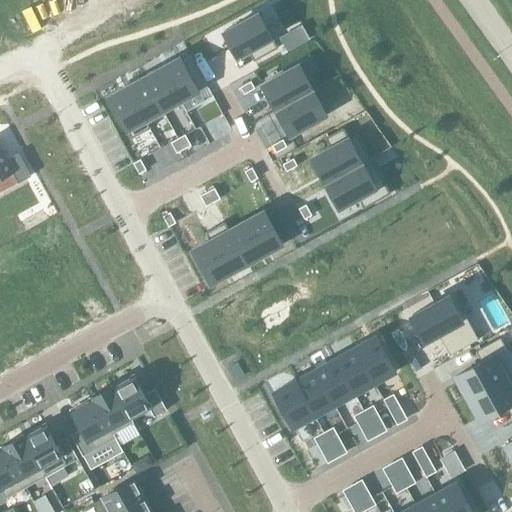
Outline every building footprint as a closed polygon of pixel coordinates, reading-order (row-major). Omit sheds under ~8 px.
[(259,13),(223,32),(237,57),(248,51),(254,62),(278,49),(259,13)] [(301,27),(280,38),(288,51),(309,40),(301,27)] [(191,57),(182,62),(193,82),(202,77),(191,57)] [(180,58),(162,69),(180,101),(198,91),(198,90),(207,85),(202,77),(193,82),(182,62),(180,58)] [(300,66),(262,86),(275,111),(313,90),(300,66)] [(162,69),(144,78),(165,115),(166,114),(163,110),(180,101),(162,69)] [(144,78),(127,88),(150,129),(148,124),(165,115),(144,78)] [(251,82),(240,88),(244,95),(255,89),(251,82)] [(127,88),(109,98),(127,131),(131,139),(150,129),(127,88)] [(313,90),(275,111),(289,136),(327,115),(313,90)] [(331,149),(311,160),(325,184),(371,159),(358,134),(349,139),(343,128),(325,138),(331,149)] [(185,135),(178,139),(184,150),(191,146),(185,135)] [(178,139),(171,143),(177,154),(184,150),(178,139)] [(283,140),(272,146),(276,153),(287,147),(283,140)] [(0,147),(0,179),(12,172),(18,184),(31,177),(18,153),(7,160),(0,147)] [(140,159),(133,163),(139,174),(146,170),(140,159)] [(293,159),(283,165),(286,172),(297,166),(293,159)] [(371,159),(325,184),(338,209),(358,198),(364,209),(390,194),(371,159)] [(252,168),(245,172),(251,183),(258,179),(252,168)] [(214,188),(207,192),(213,203),(220,199),(214,188)] [(207,192),(200,196),(206,207),(213,203),(207,192)] [(306,205),(299,209),(305,220),(312,216),(306,205)] [(265,211),(246,221),(264,254),(283,244),(265,211)] [(170,213),(163,217),(168,228),(176,224),(170,213)] [(230,231),(229,231),(247,264),(264,254),(246,221),(230,231)] [(225,222),(206,233),(210,241),(211,241),(229,273),(247,264),(229,231),(230,231),(225,222)] [(210,241),(193,251),(211,284),(229,273),(211,241),(210,241)] [(44,265),(20,278),(39,312),(49,306),(51,310),(53,309),(62,325),(71,320),(93,308),(91,303),(90,304),(68,264),(49,274),(44,265)] [(453,293),(412,316),(425,340),(438,333),(450,355),(478,340),(453,293)] [(0,354),(9,350),(0,334),(25,321),(11,294),(0,300),(0,354)] [(376,337),(355,348),(374,383),(395,371),(376,337)] [(482,362),(456,377),(468,399),(510,376),(498,355),(507,350),(500,338),(476,351),(482,362)] [(355,348),(335,359),(354,394),(374,383),(355,348)] [(335,359),(315,370),(334,405),(354,394),(335,359)] [(296,380),(295,381),(314,416),(334,405),(315,370),(296,381),(296,380)] [(114,387),(113,388),(132,424),(133,423),(131,419),(149,409),(154,417),(166,410),(155,389),(144,395),(134,376),(114,387)] [(511,379),(510,376),(468,399),(480,421),(506,406),(511,416),(511,379)] [(295,381),(274,392),(276,397),(279,402),(293,427),(314,416),(295,381)] [(113,388),(93,399),(115,439),(116,438),(113,434),(132,424),(113,388)] [(393,394),(383,400),(387,407),(397,401),(393,394)] [(82,429),(72,435),(83,456),(115,439),(93,399),(72,410),(82,429)] [(373,405),(363,411),(367,418),(377,413),(373,405)] [(363,411),(354,416),(358,423),(367,418),(363,411)] [(45,425),(24,437),(41,468),(46,477),(78,459),(73,450),(66,438),(55,444),(45,425)] [(333,427),(323,433),(327,440),(337,435),(333,427)] [(323,433),(314,438),(318,445),(327,440),(323,433)] [(24,437),(4,448),(21,479),(26,488),(46,477),(41,468),(24,437)] [(4,448),(0,450),(0,504),(8,500),(7,498),(26,488),(21,479),(4,448)] [(432,465),(422,470),(426,477),(436,472),(432,465)] [(412,476),(402,481),(406,488),(416,483),(412,476)] [(134,481),(94,503),(98,511),(124,511),(145,501),(134,481)] [(402,481),(392,487),(396,494),(406,488),(402,481)] [(472,511),(456,483),(435,494),(445,511),(472,511)] [(445,511),(435,494),(415,505),(419,511),(445,511)] [(372,498),(362,503),(366,510),(376,505),(372,498)] [(150,511),(145,501),(124,511),(150,511)] [(362,503),(352,509),(354,511),(363,511),(366,510),(362,503)]
